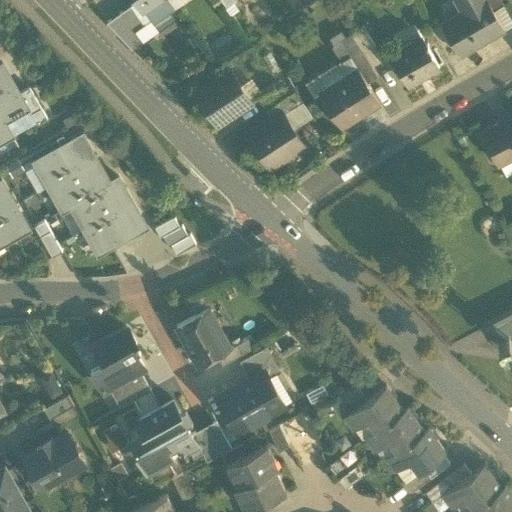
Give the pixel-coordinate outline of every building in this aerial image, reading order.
[(144,22),(149,19),(141,7),(136,0),(133,0),(130,2),(144,22)] [(149,19),(152,23),(174,8),(168,0),(151,0),(141,7),(149,19)] [(168,0),(174,8),(186,0),(168,0)] [(440,21),(458,53),(504,28),(492,8),(487,0),(460,0),(465,7),(440,21)] [(487,0),(492,8),(503,2),(502,0),(487,0)] [(130,2),(120,9),(134,29),(135,28),(144,22),(130,2)] [(511,22),(511,17),(503,2),(492,8),(504,28),(511,22)] [(142,38),(135,28),(134,29),(120,9),(105,20),(130,46),(142,38)] [(135,28),(142,38),(143,40),(157,30),(152,23),(149,19),(144,22),(135,28)] [(363,25),(351,32),(371,65),(384,58),(363,25)] [(378,75),(371,65),(351,32),(350,32),(344,36),(340,30),(330,37),(334,44),(340,40),(350,56),(357,67),(358,66),(367,81),(378,75)] [(390,53),(406,82),(437,65),(421,36),(390,53)] [(333,44),(343,60),(350,56),(340,40),(334,44),(333,44)] [(269,50),(261,55),(272,73),(280,68),(269,50)] [(314,94),(319,91),(357,67),(350,56),(343,60),(306,83),(314,94)] [(18,92),(2,63),(0,63),(0,140),(12,134),(4,120),(27,107),(18,92)] [(358,66),(357,67),(319,91),(341,126),(380,101),(367,81),(358,66)] [(196,91),(217,123),(251,100),(239,83),(230,68),(196,91)] [(239,83),(251,100),(263,92),(251,75),(239,83)] [(259,97),(266,107),(285,94),(279,84),(259,97)] [(29,86),(18,92),(27,107),(35,121),(36,123),(46,117),(29,86)] [(295,88),(285,94),(266,107),(265,108),(272,118),(282,111),(283,112),(302,99),(295,88)] [(283,112),(292,125),(311,112),(302,99),(283,112)] [(4,120),(12,134),(35,121),(27,107),(4,120)] [(249,133),(270,165),(283,156),(303,143),(292,125),(283,112),(282,111),(272,118),(249,133)] [(507,124),(511,121),(511,113),(496,122),(500,128),(507,124)] [(500,163),(511,156),(511,133),(507,124),(500,128),(496,122),(480,130),(497,164),(500,163)] [(82,132),(33,160),(35,163),(47,185),(62,210),(70,205),(82,227),(97,253),(146,225),(118,175),(109,180),(82,132)] [(18,156),(5,163),(12,176),(25,168),(18,156)] [(511,156),(500,163),(506,174),(511,170),(511,156)] [(47,185),(35,163),(24,169),(36,191),(47,185)] [(1,178),(0,178),(0,243),(29,227),(1,178)] [(70,205),(62,210),(59,211),(71,233),(82,227),(70,205)] [(173,215),(154,226),(160,236),(162,234),(179,225),(173,215)] [(62,250),(44,218),(34,224),(52,255),(62,250)] [(511,238),(511,223),(502,229),(508,241),(511,238)] [(179,225),(162,234),(168,244),(170,243),(187,234),(181,224),(179,225)] [(187,234),(170,243),(176,253),(195,242),(190,232),(187,234)] [(176,324),(199,363),(229,346),(207,307),(176,324)] [(511,311),(481,327),(488,340),(511,327),(511,311)] [(132,345),(136,343),(128,328),(96,346),(103,359),(90,367),(102,388),(108,385),(139,367),(144,365),(136,352),(132,345)] [(216,353),(222,364),(253,346),(247,336),(216,353)] [(239,359),(249,376),(265,367),(269,375),(276,371),(280,369),(265,343),(239,359)] [(139,367),(108,385),(120,406),(151,388),(139,367)] [(236,429),(284,402),(269,375),(265,367),(249,376),(216,394),(236,429)] [(291,398),(276,371),(269,375),(284,402),(291,398)] [(336,394),(341,404),(363,394),(357,383),(336,394)] [(367,418),(375,428),(403,408),(385,384),(343,415),(353,429),(367,418)] [(68,392),(43,406),(49,416),(74,403),(68,392)] [(191,432),(186,423),(179,410),(173,399),(136,419),(141,427),(149,442),(139,447),(150,468),(171,456),(171,455),(170,455),(166,447),(178,441),(189,446),(197,442),(191,432)] [(407,405),(403,408),(375,428),(364,436),(374,450),(388,439),(396,449),(424,428),(407,405)] [(185,407),(179,410),(186,423),(192,419),(185,407)] [(216,419),(191,432),(197,442),(200,448),(206,458),(221,451),(231,446),(216,419)] [(268,427),(279,449),(289,443),(279,422),(268,427)] [(428,425),(424,428),(396,449),(385,457),(395,470),(409,459),(417,471),(423,466),(442,452),(446,450),(428,425)] [(134,450),(139,447),(149,442),(141,427),(126,436),(134,450)] [(84,461),(66,430),(53,438),(38,446),(24,454),(42,485),(55,477),(57,480),(62,477),(72,472),(70,469),(84,461)] [(36,443),(38,446),(53,438),(51,435),(36,443)] [(231,446),(221,451),(226,462),(247,451),(242,440),(231,446)] [(197,442),(189,446),(192,452),(200,448),(197,442)] [(226,462),(237,485),(274,467),(278,465),(266,442),(247,451),(226,462)] [(404,480),(411,490),(430,476),(449,462),(442,452),(423,466),(417,471),(404,480)] [(465,497),(472,507),(501,486),(484,461),(470,471),(451,486),(441,493),(452,507),(465,497)] [(425,490),(432,500),(441,493),(451,486),(470,471),(463,462),(444,476),(425,490)] [(338,477),(345,487),(364,473),(357,463),(338,477)] [(0,511),(29,511),(4,466),(0,468),(0,511)] [(286,490),(274,467),(237,485),(234,487),(245,511),(264,502),(286,490)] [(172,476),(182,497),(193,492),(182,471),(172,476)] [(511,511),(511,492),(505,483),(501,486),(472,507),(465,511),(511,511)] [(125,511),(176,511),(166,492),(125,511)] [(243,511),(269,511),(264,502),(245,511),(243,511)]
